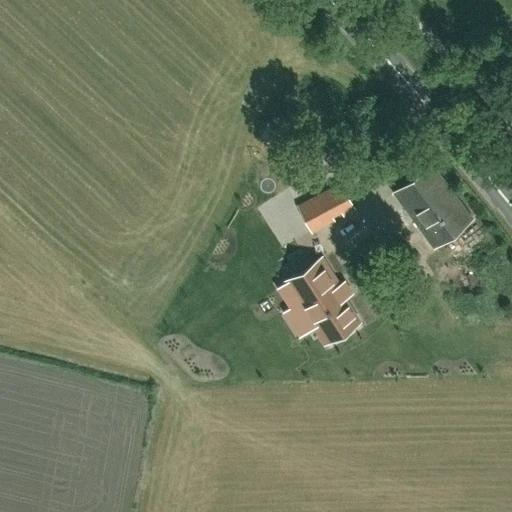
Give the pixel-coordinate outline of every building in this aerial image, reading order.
[(202,239),(297,195),(282,163),(187,207),(202,239)] [(341,183),(298,206),(312,231),(354,209),(341,183)] [(439,248),(459,236),(446,213),(426,225),(439,248)] [(332,228),(314,241),(341,280),(359,267),(332,228)] [(338,285),(321,258),(308,266),(298,272),(285,280),(287,282),(279,287),(290,303),(297,299),(299,302),(314,325),(322,337),(355,316),(343,298),(342,296),(347,293),(341,285),(339,286),(338,285)]
